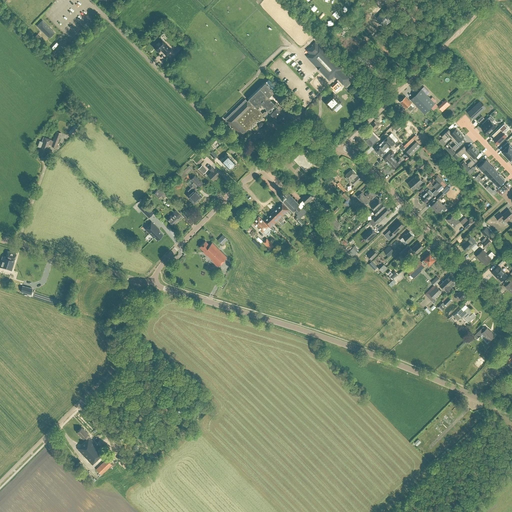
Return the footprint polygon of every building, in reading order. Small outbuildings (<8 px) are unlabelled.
[(385,26),(391,20),(396,16),(387,7),(377,18),(385,26)] [(49,37),(54,32),(42,20),(37,25),(49,37)] [(171,49),(166,44),(160,38),(152,45),(158,51),(161,49),(163,51),(166,55),(171,49)] [(310,53),(307,56),(317,67),(319,69),(329,79),(334,74),(338,78),(343,83),(349,78),(340,69),(342,67),(319,44),(319,45),(317,43),(315,41),(312,44),(313,45),(311,47),(310,48),(309,47),(306,50),(310,53)] [(60,45),(55,50),(59,54),(64,49),(60,45)] [(179,45),(174,51),(177,54),(182,48),(179,45)] [(360,88),(363,85),(367,81),(361,76),(360,78),(357,80),(361,83),(358,86),(360,88)] [(248,99),(247,100),(247,101),(245,98),(224,118),(241,136),(243,133),(246,131),(246,130),(257,119),(259,121),(263,116),(264,116),(266,113),(268,111),(269,113),(270,113),(269,115),(271,116),(273,116),(277,120),(284,113),(281,110),(282,108),(276,101),(274,103),(268,97),(277,88),(268,79),(248,98),(248,99)] [(330,85),(333,89),(340,83),(338,80),(330,85)] [(421,88),(410,99),(424,113),(431,107),(433,110),(438,105),(434,102),(436,100),(433,96),(431,98),(421,88)] [(334,92),(324,102),(332,110),(342,101),(334,92)] [(413,107),(410,104),(411,102),(406,96),(400,102),(406,108),(407,107),(410,110),(413,107)] [(445,99),(438,106),(440,109),(442,110),(450,104),(448,102),(445,99)] [(481,101),(468,113),(473,118),(485,106),(481,101)] [(487,123),(482,127),(487,133),(496,125),(492,121),(494,119),(490,115),(485,121),(487,123)] [(400,117),(392,125),(395,129),(403,121),(405,119),(402,116),(401,118),(400,117)] [(372,131),(378,125),(374,121),(368,127),(372,131)] [(495,136),(493,138),(499,143),(507,135),(503,131),(507,127),(504,123),(493,133),(495,136)] [(75,124),(68,131),(72,135),(79,127),(75,124)] [(449,129),(441,136),(445,139),(449,136),(452,139),(460,132),(456,128),(451,132),(449,129)] [(37,146),(40,147),(37,153),(45,156),(49,144),(51,145),(56,147),(61,132),(56,131),(53,140),(51,139),(43,136),(42,141),(39,140),(37,146)] [(364,137),(365,139),(371,145),(378,138),(371,131),(364,137)] [(374,149),(375,149),(382,156),(388,149),(398,139),(391,132),(374,149)] [(456,143),(452,147),(455,150),(462,143),(459,141),(464,136),(460,132),(452,139),(456,143)] [(405,147),(417,136),(415,134),(404,145),(405,147)] [(505,148),(502,150),(506,155),(511,149),(511,146),(509,144),(510,143),(508,141),(503,145),(505,148)] [(429,154),(433,150),(429,146),(430,144),(428,142),(423,147),(429,154)] [(406,151),(411,156),(420,146),(418,143),(410,151),(408,149),(406,151)] [(464,146),(457,152),(460,156),(464,152),(468,156),(476,148),(472,144),(467,148),(464,146)] [(446,145),(444,147),(452,155),(455,152),(451,148),(450,149),(446,145)] [(471,160),(468,163),(470,166),(477,160),(475,157),(480,153),(476,148),(468,156),(471,160)] [(389,163),(394,158),(391,155),(394,153),(392,151),(384,158),(389,163)] [(221,160),(229,169),(236,162),(227,153),(221,160)] [(394,158),(389,163),(393,168),(401,160),(399,158),(396,160),(394,158)] [(445,170),(449,167),(442,159),(438,162),(445,170)] [(486,159),(478,166),(482,170),(490,163),(486,159)] [(426,165),(423,162),(422,161),(416,167),(419,171),(426,165)] [(490,163),(482,170),(486,174),(494,167),(490,163)] [(176,173),(182,178),(192,169),(189,165),(183,170),(181,168),(176,173)] [(214,168),(211,165),(208,168),(211,171),(207,174),(213,180),(219,173),(214,168)] [(494,167),(486,174),(490,178),(497,171),(494,167)] [(271,178),(275,177),(276,179),(279,178),(278,175),(276,176),(275,172),(273,173),(272,169),(269,169),(271,178)] [(355,185),(361,179),(355,173),(352,170),(351,170),(345,175),(347,176),(345,177),(350,182),(351,181),(355,185)] [(497,171),(490,178),(494,181),(501,175),(497,171)] [(422,179),(417,174),(408,182),(413,189),(417,186),(418,188),(426,182),(423,178),(422,179)] [(186,183),(190,187),(187,190),(188,190),(190,193),(187,195),(194,203),(201,195),(195,189),(198,186),(202,183),(195,175),(191,179),(186,183)] [(438,175),(435,177),(438,180),(440,182),(444,186),(446,184),(440,178),(438,175)] [(501,175),(494,181),(498,186),(505,179),(501,175)] [(436,189),(432,192),(436,196),(439,192),(438,191),(443,187),(444,186),(440,182),(435,187),(435,188),(436,189)] [(163,197),(165,195),(158,188),(153,192),(158,197),(161,195),(163,197)] [(362,192),(357,196),(361,200),(363,203),(365,205),(376,195),(370,188),(365,193),(366,194),(365,195),(362,192)] [(420,191),(422,193),(421,194),(422,196),(421,197),(425,201),(431,195),(432,194),(432,193),(429,189),(428,190),(427,188),(426,190),(425,190),(424,188),(420,191)] [(280,197),(290,207),(297,201),(287,190),(285,192),(284,191),(281,194),(282,195),(280,197)] [(436,196),(435,196),(439,199),(444,193),(442,191),(441,190),(439,192),(436,196)] [(297,201),(290,207),(293,210),(294,209),(297,211),(296,212),(298,214),(296,215),(299,218),(301,216),(302,218),(305,216),(303,214),(306,211),(302,207),(309,200),(311,202),(312,200),(310,198),(313,196),(308,191),(302,198),(303,200),(299,203),(297,201)] [(373,209),(382,201),(379,198),(377,196),(369,203),(373,209)] [(437,212),(441,208),(444,210),(448,206),(445,203),(443,205),(438,199),(436,201),(431,206),(437,212)] [(382,201),(373,209),(374,209),(372,211),(373,211),(371,213),(373,214),(374,213),(376,214),(376,215),(386,205),(382,201)] [(321,205),(326,210),(329,207),(324,202),(321,205)] [(144,212),(149,207),(144,203),(139,207),(144,212)] [(277,207),(284,214),(287,211),(289,213),(291,212),(282,203),(277,207)] [(386,205),(376,215),(376,214),(373,217),(378,223),(387,214),(386,213),(390,209),(386,205)] [(273,212),(282,221),(283,219),(281,216),(284,214),(277,207),(273,212)] [(506,221),(511,216),(511,212),(509,209),(502,214),(500,212),(495,216),(500,221),(502,218),(504,218),(506,221)] [(172,224),(181,215),(175,210),(167,218),(172,224)] [(268,216),(275,222),(278,219),(280,222),(282,221),(273,212),(268,216)] [(454,227),(460,221),(452,213),(446,219),(449,222),(450,222),(454,227)] [(264,221),(260,217),(259,216),(253,221),(262,231),(268,225),(264,221)] [(268,225),(273,230),(274,228),(272,225),(275,222),(268,216),(264,221),(268,225)] [(467,218),(462,223),(466,228),(473,222),(469,218),(468,219),(467,218)] [(151,220),(144,227),(153,237),(154,237),(157,240),(163,234),(159,230),(159,229),(151,220)] [(331,224),(336,230),(341,226),(335,220),(331,224)] [(396,234),(395,233),(404,225),(399,220),(390,229),(392,231),(389,233),(393,237),(396,234)] [(367,241),(376,233),(371,227),(362,235),(367,241)] [(482,231),(487,237),(492,232),(486,227),(482,231)] [(353,228),(345,234),(347,236),(355,231),(353,228)] [(331,229),(326,234),(333,241),(338,236),(331,229)] [(414,236),(409,231),(406,234),(405,233),(402,236),(408,242),(414,236)] [(261,241),(263,239),(256,232),(253,235),(261,241)] [(222,234),(217,239),(222,244),(227,239),(222,234)] [(463,242),(465,243),(462,245),(466,250),(470,246),(471,248),(474,245),(477,243),(470,235),(463,242)] [(252,240),(259,247),(261,245),(259,242),(254,238),(252,239),(252,240)] [(267,238),(263,241),(270,249),(274,245),(267,238)] [(209,244),(205,240),(199,246),(203,250),(202,251),(206,255),(207,255),(212,260),(212,261),(217,266),(226,257),(212,242),(209,244)] [(401,254),(404,257),(408,253),(407,252),(410,250),(414,254),(417,252),(424,246),(419,241),(412,248),(409,245),(401,254)] [(383,250),(389,256),(395,251),(389,245),(383,250)] [(371,259),(377,253),(373,249),(367,255),(371,259)] [(491,258),(482,249),(476,255),(479,259),(480,258),(485,264),(491,258)] [(14,262),(16,253),(7,250),(6,256),(3,256),(0,264),(0,266),(12,270),(14,262)] [(421,261),(425,264),(427,263),(429,265),(429,264),(431,266),(434,263),(432,261),(435,258),(430,253),(421,261)] [(503,255),(497,262),(499,265),(506,258),(503,255)] [(425,264),(421,261),(419,258),(415,263),(414,262),(411,264),(412,265),(410,267),(409,266),(406,269),(414,277),(422,270),(421,269),(425,265),(425,264)] [(374,269),(377,267),(371,261),(368,263),(374,269)] [(384,264),(379,269),(383,272),(387,267),(384,264)] [(507,275),(498,266),(491,272),(495,275),(495,274),(501,280),(507,275)] [(395,270),(388,277),(391,280),(393,279),(398,273),(395,270)] [(449,284),(455,279),(450,274),(444,280),(440,284),(447,291),(451,287),(449,284)] [(437,276),(431,282),(434,285),(440,279),(437,276)] [(431,300),(434,298),(442,291),(436,286),(435,284),(434,285),(425,294),(431,300)] [(22,285),(21,291),(30,293),(32,288),(22,285)] [(462,298),(468,293),(463,288),(458,293),(457,292),(454,295),(456,297),(458,295),(462,298)] [(443,302),(446,305),(452,300),(449,296),(443,302)] [(473,312),(467,306),(464,310),(461,308),(456,313),(461,318),(462,316),(468,322),(476,315),(473,312)] [(485,329),(483,326),(474,335),(477,338),(482,333),(489,340),(494,335),(491,331),(491,332),(487,327),(485,329)] [(506,364),(511,358),(511,350),(502,360),(506,364)] [(105,427),(112,433),(115,431),(117,433),(120,429),(117,427),(115,430),(108,423),(105,427)] [(83,438),(88,433),(82,427),(77,431),(83,438)] [(92,464),(104,453),(89,437),(81,445),(77,449),(86,458),(86,457),(88,459),(87,459),(92,464)] [(123,462),(128,464),(131,459),(125,456),(123,462)] [(101,474),(111,464),(106,458),(95,468),(101,474)] [(90,480),(94,477),(86,470),(83,473),(90,480)]
